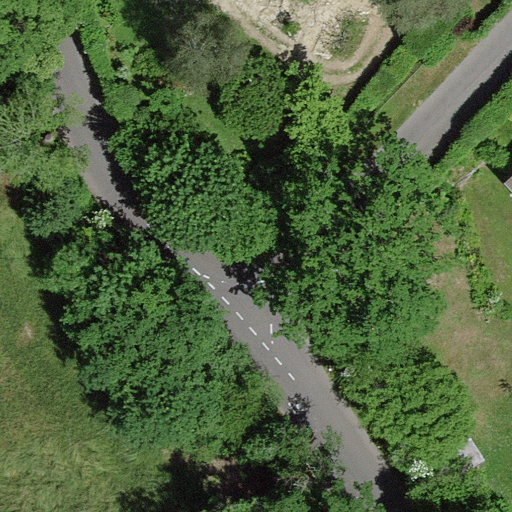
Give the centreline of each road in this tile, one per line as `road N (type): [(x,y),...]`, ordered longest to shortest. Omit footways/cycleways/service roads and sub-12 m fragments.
road 1 (residential): [(239,313),(511,45)]
road 2 (residential): [(47,0),(85,121),(116,177),(162,238),(239,313)]
road 3 (residential): [(239,313),(294,378),(383,511)]
